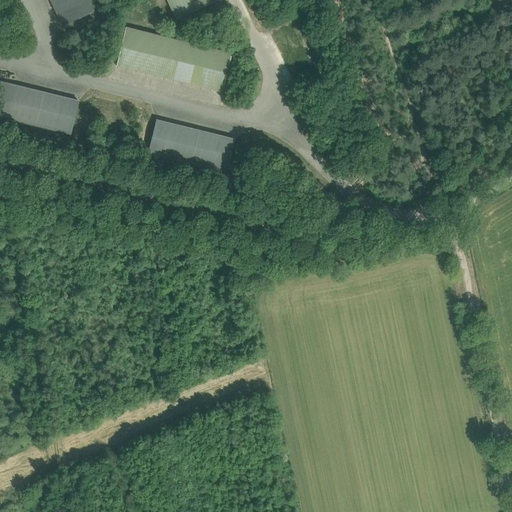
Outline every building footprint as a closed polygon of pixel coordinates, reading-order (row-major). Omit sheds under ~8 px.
[(88,0),(51,0),(63,25),(93,11),(88,0)] [(211,0),(167,0),(176,19),(212,2),(211,0)] [(292,26),(276,34),(296,76),(312,69),(292,26)] [(126,27),(116,65),(222,91),(232,53),(126,27)] [(0,83),(0,115),(71,133),(79,101),(0,82),(0,83)] [(234,139),(166,122),(156,120),(148,152),(226,172),(234,139)]
